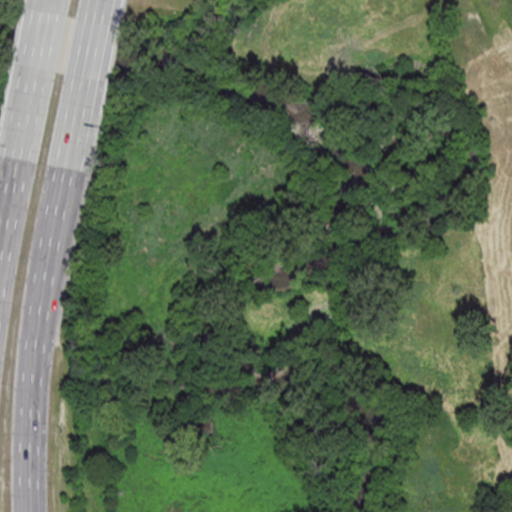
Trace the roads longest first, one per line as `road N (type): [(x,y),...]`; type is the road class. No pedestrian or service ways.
road 1 (primary): [(30,511),(35,345),(86,79)]
road 2 (primary): [(39,67),(0,266)]
